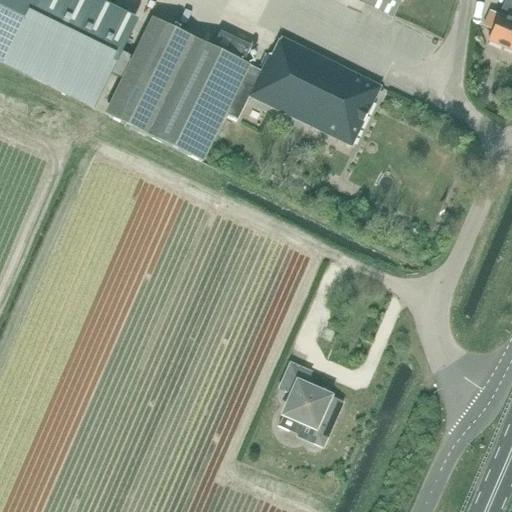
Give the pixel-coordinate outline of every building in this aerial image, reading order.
[(125,82),(136,60),(118,51),(134,19),(94,0),(0,0),(0,65),(90,109),(107,74),(117,79),(125,82)] [(356,0),(393,18),(401,0),(356,0)] [(490,13),(483,27),(492,31),(488,41),(511,51),(511,0),(506,0),(499,17),(490,13)] [(261,72),(212,48),(155,20),(136,60),(125,82),(108,118),(201,164),(225,115),(238,121),(249,98),(350,147),(379,89),(360,79),(279,40),(272,56),(269,55),(261,72)] [(305,387),(310,376),(291,368),(281,391),(292,396),(283,416),(303,425),(298,436),(321,446),(326,435),(340,403),(305,387)]
